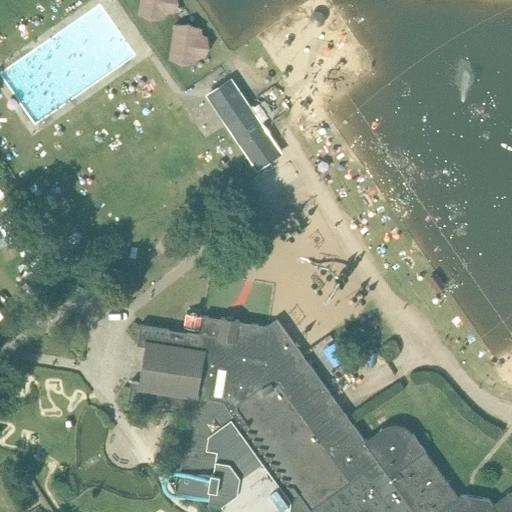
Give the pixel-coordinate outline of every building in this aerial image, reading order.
[(143,0),(141,17),(163,20),(164,11),(174,13),(175,0),(143,0)] [(178,25),(172,62),(194,65),(195,57),(205,58),(208,38),(198,37),(199,28),(178,25)] [(279,154),(230,80),(209,94),(259,167),(279,154)] [(4,192),(0,193),(0,214),(11,211),(4,192)] [(445,287),(435,273),(429,278),(438,292),(445,287)] [(386,425),(368,436),(278,318),(268,326),(239,322),(239,320),(221,317),(221,318),(204,316),(201,334),(140,325),(137,345),(145,346),(140,382),(131,381),(128,401),(190,411),(178,491),(210,497),(209,504),(223,508),(226,511),(511,511),(511,489),(492,504),(489,499),(462,495),(415,430),(411,425),(405,422),(398,421),(392,422),(386,425)]
